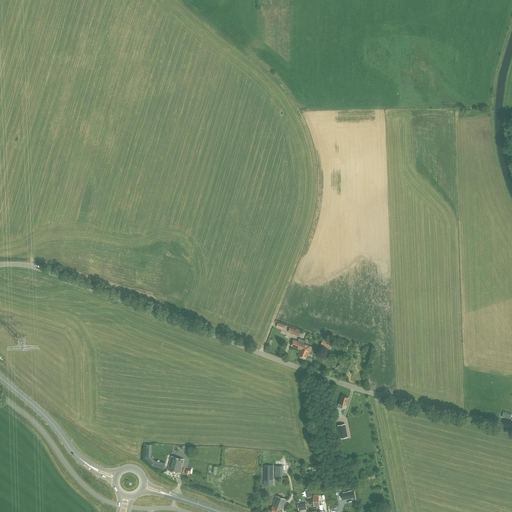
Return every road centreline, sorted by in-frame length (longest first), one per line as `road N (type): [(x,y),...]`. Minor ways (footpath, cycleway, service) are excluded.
road 1 (unclassified): [(259,350),(46,268),(0,263)]
road 2 (unclassified): [(259,350),(346,385),(511,428)]
road 3 (unclassified): [(119,505),(89,491),(35,423),(0,396)]
